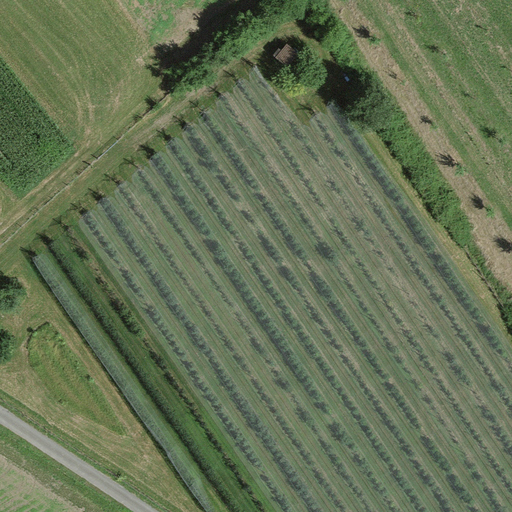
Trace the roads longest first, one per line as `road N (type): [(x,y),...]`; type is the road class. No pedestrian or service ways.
road 1 (track): [(0,419),(149,511)]
road 2 (track): [(0,231),(110,137)]
